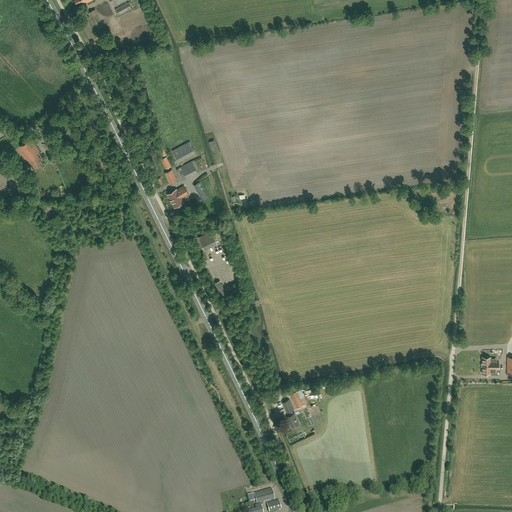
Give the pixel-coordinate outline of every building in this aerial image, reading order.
[(118,15),(132,8),(128,2),(115,9),(118,15)] [(97,31),(103,28),(95,10),(88,13),(97,31)] [(33,168),(42,162),(37,154),(40,152),(32,138),(17,146),(25,161),(29,160),(33,168)] [(219,152),(214,140),(209,142),(213,154),(219,152)] [(194,150),(190,141),(172,150),(177,159),(194,150)] [(166,169),(171,166),(166,157),(161,160),(166,169)] [(192,161),(181,166),(186,178),(198,172),(192,161)] [(170,184),(177,181),(172,169),(165,173),(170,184)] [(202,201),(208,197),(199,182),(193,185),(202,201)] [(168,194),(172,200),(173,202),(172,202),(174,207),(184,201),(182,198),(189,194),(184,185),(177,190),(176,189),(168,194)] [(198,237),(205,250),(217,243),(211,231),(198,237)] [(219,280),(215,283),(222,297),(227,295),(226,295),(238,289),(235,283),(224,289),(219,280)] [(490,371),(491,371),(491,368),(499,368),(499,362),(491,362),(491,358),(490,358),(490,357),(482,357),(482,373),(490,373),(490,371)] [(290,393),(296,407),(303,404),(297,390),(290,393)] [(292,427),(299,424),(294,414),(293,414),(291,410),(294,409),(289,399),(282,403),(287,413),(288,412),(290,416),(287,417),(292,427)] [(274,498),(272,489),(254,494),(257,503),(274,498)] [(279,500),(267,504),(269,511),(273,511),(282,509),(279,500)]
